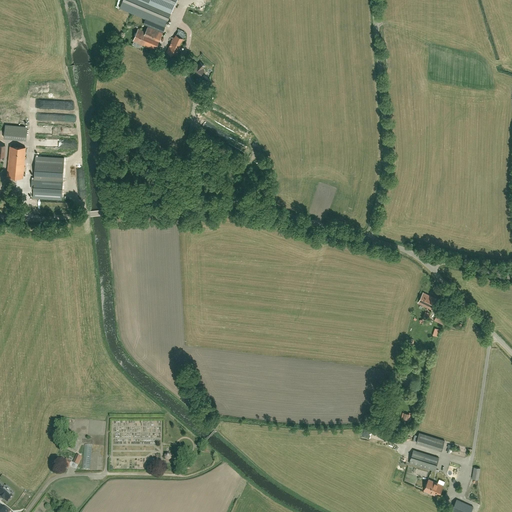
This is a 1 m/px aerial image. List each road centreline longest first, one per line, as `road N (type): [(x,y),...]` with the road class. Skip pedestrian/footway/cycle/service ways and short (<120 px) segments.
road 1 (unclassified): [(368,242),(234,202),(0,217)]
road 2 (unclassified): [(368,242),(387,172),(377,0)]
road 3 (track): [(109,212),(94,60),(78,0)]
road 4 (residential): [(26,511),(58,476),(180,475)]
road 5 (unknown): [(195,117),(252,157),(185,195)]
road 6 (unknown): [(181,72),(164,49),(175,16),(188,26),(181,70)]
road 7 (unclassified): [(511,354),(428,265)]
